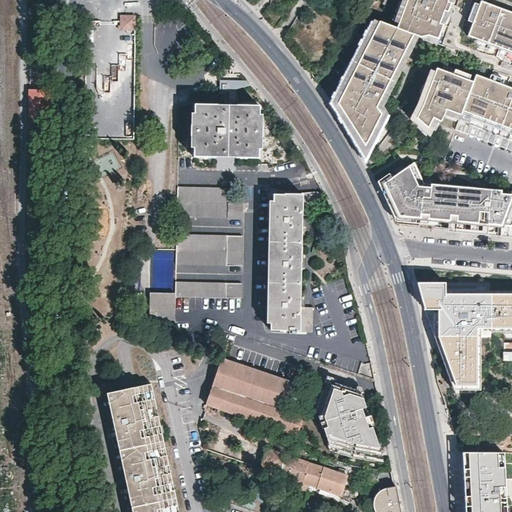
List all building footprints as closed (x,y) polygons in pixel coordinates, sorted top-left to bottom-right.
[(378,25),(338,104),(365,146),(381,115),(376,107),(378,103),(382,105),(386,97),(382,96),(398,65),(401,67),(405,59),(402,57),(413,35),(419,37),(421,37),(428,36),(438,39),(443,25),(440,23),(446,7),(448,0),(407,0),(398,23),(397,28),(379,21),(378,25)] [(402,0),(394,22),(398,23),(407,0),(402,0)] [(491,4),(481,0),(480,0),(468,35),(478,38),(479,35),(511,47),(511,11),(501,7),(501,8),(497,6),(495,6),(494,7),(492,10),(489,8),(491,4)] [(452,9),(446,7),(440,23),(443,25),(444,25),(452,9)] [(135,31),(135,15),(127,15),(120,15),(119,31),(135,31)] [(338,104),(378,25),(372,22),(331,103),(338,104)] [(413,35),(402,57),(405,59),(407,60),(419,37),(413,35)] [(511,51),(511,47),(479,35),(478,38),(511,51)] [(466,79),(468,73),(444,64),(442,69),(466,79)] [(401,67),(398,65),(382,96),(386,97),(388,98),(403,68),(401,67)] [(461,114),(473,81),(466,79),(442,69),(437,67),(435,71),(422,106),(439,112),(443,114),(444,114),(446,109),(461,114)] [(418,104),(422,106),(435,71),(431,69),(418,104)] [(502,84),(504,79),(491,74),(489,79),(502,84)] [(461,114),(459,119),(511,139),(511,92),(505,90),(506,85),(502,84),(489,79),(480,76),(477,83),(473,81),(461,114)] [(28,238),(48,239),(50,90),(30,89),(28,238)] [(366,161),(365,146),(338,104),(331,103),(351,134),(366,161)] [(217,109),(217,105),(195,104),(194,157),(216,157),(216,154),(235,154),(235,158),(258,158),(260,106),(237,105),(237,110),(217,109)] [(418,104),(411,118),(430,135),(436,119),(439,112),(422,106),(418,104)] [(446,109),(444,114),(459,119),(461,114),(446,109)] [(365,146),(366,161),(388,114),(381,115),(365,146)] [(511,139),(459,119),(456,128),(511,149),(511,139)] [(511,190),(424,183),(414,162),(406,167),(383,183),(387,190),(382,193),(393,216),(394,216),(420,218),(420,214),(427,215),(427,219),(448,220),(449,220),(450,215),(456,216),(456,221),(477,223),(478,219),(487,220),(487,224),(511,225),(511,190)] [(383,183),(406,167),(403,163),(377,182),(379,186),(383,183)] [(228,187),(178,186),(177,217),(243,218),(243,203),(227,203),(228,187)] [(274,194),(273,201),(271,323),(271,331),(288,331),(289,335),(296,335),(296,331),(311,331),(311,308),(300,308),(302,219),(313,219),(313,195),(274,194)] [(420,218),(394,216),(396,221),(448,225),(448,220),(427,219),(420,218)] [(449,220),(448,220),(448,225),(447,228),(511,233),(511,225),(487,224),(477,223),(456,221),(449,220)] [(242,236),(176,234),(176,264),(242,265),(242,236)] [(175,282),(175,293),(175,296),(241,298),(241,283),(175,282)] [(511,330),(511,295),(446,296),(446,284),(417,284),(424,310),(437,309),(437,339),(455,389),(479,389),(480,331),(511,330)] [(175,296),(175,293),(150,293),(149,319),(174,319),(175,296)] [(248,419),(296,435),(302,416),(283,409),(292,383),(221,358),(205,404),(248,419)] [(360,391),(359,389),(329,379),(328,381),(360,391)] [(383,462),(360,391),(328,381),(325,391),(321,402),(338,453),(351,457),(383,462)] [(179,511),(151,384),(116,392),(120,412),(121,416),(117,417),(118,421),(119,426),(123,425),(134,474),(129,475),(130,479),(131,483),(136,482),(142,511),(179,511)] [(322,390),(317,407),(321,402),(325,391),(322,390)] [(120,412),(116,392),(111,393),(116,413),(120,412)] [(321,402),(317,407),(330,450),(338,453),(321,402)] [(134,474),(123,425),(119,426),(129,475),(134,474)] [(295,481),(302,483),(308,462),(289,456),(267,449),(260,469),(295,481)] [(508,511),(506,453),(462,453),(466,511),(508,511)] [(341,496),(344,488),(347,475),(308,462),(302,483),(341,496)] [(142,511),(136,482),(131,483),(137,511),(142,511)] [(341,496),(349,498),(351,491),(344,488),(341,496)] [(400,511),(397,489),(387,490),(384,491),(383,492),(381,493),(378,495),(377,497),(375,499),(374,501),(374,503),(373,506),(373,509),(374,511),(400,511)]
